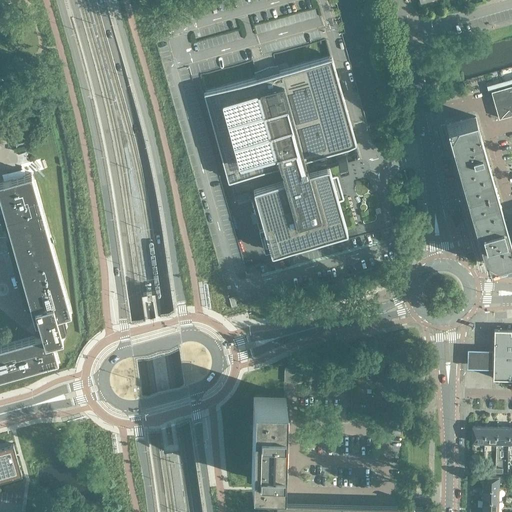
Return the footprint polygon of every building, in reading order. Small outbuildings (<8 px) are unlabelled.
[(198,53),(209,48),(205,39),(194,44),(198,53)] [(258,76),(205,91),(235,197),(250,193),(261,232),(266,231),(272,252),(347,231),(337,198),(336,197),(337,197),(335,190),(334,190),(334,189),(334,188),(332,181),(331,179),(332,179),(329,167),(309,173),(304,156),(355,141),(331,56),(278,70),(278,72),(275,73),(273,67),(259,71),(261,76),(258,77),(258,76)] [(204,83),(200,73),(212,68),(208,58),(195,63),(197,66),(193,68),(200,85),(204,83)] [(511,85),(491,91),(493,98),(499,118),(511,114),(511,85)] [(457,160),(473,217),(481,246),(486,265),(511,257),(511,245),(475,116),(472,117),(447,124),(457,160)] [(32,174),(32,173),(30,173),(25,175),(24,175),(22,166),(21,166),(22,170),(11,172),(13,179),(11,179),(9,179),(4,181),(2,181),(0,181),(0,198),(2,204),(1,204),(2,205),(0,205),(0,206),(1,211),(3,211),(4,212),(5,217),(5,218),(6,219),(7,224),(8,226),(9,231),(9,233),(10,233),(11,238),(11,240),(12,240),(13,245),(13,247),(14,247),(15,252),(15,254),(16,254),(17,259),(17,261),(17,260),(19,266),(19,267),(21,273),(21,274),(23,280),(23,281),(25,287),(25,288),(27,294),(27,295),(29,301),(29,302),(31,308),(31,309),(33,315),(33,316),(35,321),(34,322),(35,323),(36,323),(36,322),(39,322),(40,326),(36,327),(38,333),(41,332),(43,336),(36,338),(36,337),(33,338),(29,339),(28,340),(23,341),(22,341),(21,342),(16,343),(14,344),(9,345),(7,345),(7,346),(2,347),(0,347),(0,348),(0,347),(0,378),(1,379),(3,378),(8,377),(10,376),(15,375),(17,374),(22,373),(24,372),(29,371),(31,371),(31,370),(36,369),(38,369),(38,368),(43,367),(45,367),(44,366),(50,365),(51,365),(51,364),(57,363),(58,363),(58,361),(56,356),(56,354),(54,349),(55,349),(54,347),(60,345),(62,342),(61,339),(63,338),(61,331),(64,330),(66,327),(63,315),(64,315),(70,313),(71,313),(71,311),(70,312),(69,306),(69,305),(67,299),(67,298),(65,292),(65,291),(63,285),(63,284),(61,278),(61,277),(59,271),(59,270),(57,264),(57,263),(55,258),(55,257),(55,256),(53,251),(54,251),(53,249),(51,244),(52,244),(51,242),(49,237),(50,237),(49,235),(47,230),(48,230),(47,228),(45,223),(46,223),(45,221),(44,216),(43,214),(42,209),(41,208),(40,202),(39,201),(38,195),(37,194),(36,188),(36,187),(35,187),(34,181),(34,180),(33,180),(32,174)] [(279,267),(277,259),(259,264),(261,271),(279,267)] [(493,378),(496,378),(511,378),(511,329),(501,329),(494,329),(493,349),(493,352),(493,368),(493,378)] [(493,349),(467,349),(467,368),(493,368),(493,352),(493,349)] [(382,358),(352,358),(351,408),(381,409),(382,358)] [(284,396),(284,395),(255,394),(253,479),(282,480),(282,479),(281,479),(281,472),(282,472),(282,471),(281,471),(282,465),(282,464),(282,457),(282,456),(282,450),(282,449),(282,442),(283,442),(283,441),(282,441),(282,433),(283,433),(283,432),(282,432),(283,426),(283,425),(283,419),(283,417),(283,412),(283,410),(283,404),(284,404),(284,403),(283,403),(283,396),(284,396)] [(484,442),(485,427),(472,426),(472,442),(484,442)] [(496,442),(497,427),(485,427),(484,442),(496,442)] [(508,443),(509,427),(497,427),(496,442),(508,443)] [(13,444),(0,447),(0,480),(22,475),(16,455),(13,444)] [(498,488),(499,476),(483,476),(483,488),(498,488)] [(24,483),(6,483),(7,492),(25,491),(24,483)] [(498,500),(498,488),(483,488),(482,500),(498,500)] [(485,511),(497,511),(498,500),(482,500),(482,511),(485,511)] [(277,502),(276,502),(276,511),(422,511),(422,506),(414,506),(414,505),(414,504),(414,503),(413,503),(413,502),(412,502),(411,502),(410,502),(409,502),(408,503),(407,504),(405,505),(403,505),(401,506),(399,506),(397,506),(277,502)]
